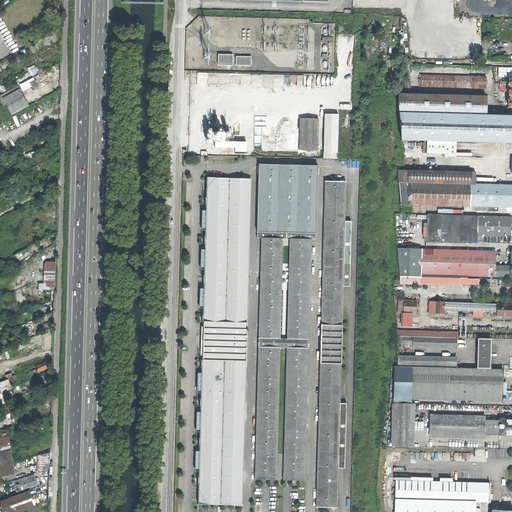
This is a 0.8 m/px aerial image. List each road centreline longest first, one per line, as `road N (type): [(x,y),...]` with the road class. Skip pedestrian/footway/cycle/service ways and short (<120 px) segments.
road 1 (trunk): [(87,511),(101,0)]
road 2 (track): [(120,0),(107,511)]
road 3 (unclassified): [(66,0),(53,511)]
road 4 (trunk): [(86,0),(73,511)]
road 5 (secondary): [(165,511),(179,22)]
